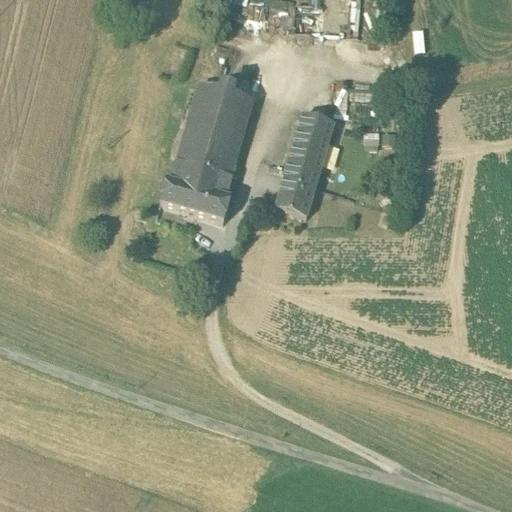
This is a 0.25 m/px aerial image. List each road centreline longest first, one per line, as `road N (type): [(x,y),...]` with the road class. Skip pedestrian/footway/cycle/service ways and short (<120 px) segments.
road 1 (unclassified): [(0,354),(467,511)]
road 2 (track): [(409,0),(413,40),(404,63),(383,78),(328,76),(277,96)]
road 3 (track): [(511,78),(437,91),(420,85),(413,40)]
